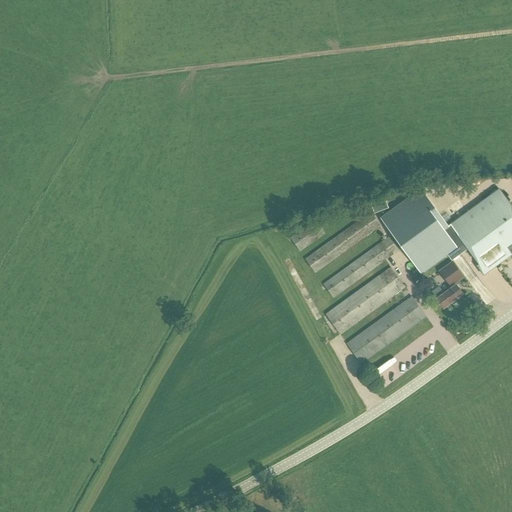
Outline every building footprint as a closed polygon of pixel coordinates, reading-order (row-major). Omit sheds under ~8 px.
[(422,274),(462,245),(485,275),(511,255),(511,205),(500,190),(449,228),(424,194),(420,197),(416,193),(381,219),(422,274)] [(395,195),(371,204),(375,214),(398,205),(395,195)] [(371,212),(306,259),(316,273),(381,226),(371,212)] [(312,223),(291,238),(300,251),(322,236),(312,223)] [(389,237),(324,285),(334,299),(399,251),(389,237)] [(440,287),(433,292),(445,308),(464,294),(456,283),(464,277),(454,262),(441,272),(451,286),(449,287),(451,290),(445,294),(440,287)] [(392,268),(326,315),(341,335),(406,288),(392,268)] [(415,282),(423,276),(418,269),(410,275),(415,282)] [(412,296),(347,344),(361,365),(427,317),(412,296)]
